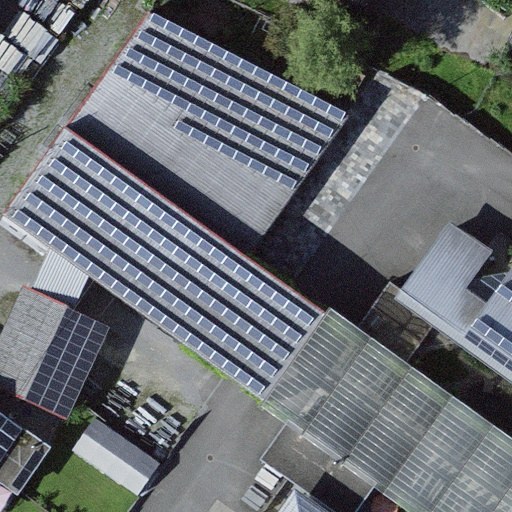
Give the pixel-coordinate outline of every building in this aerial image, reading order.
[(374,0),(279,0),(358,36),(374,0)] [(185,332),(244,247),(343,103),(147,3),(4,205),(185,332)] [(511,255),(451,211),(397,285),(511,368),(511,255)] [(350,324),(244,247),(185,332),(288,411),(350,324)] [(113,321),(25,279),(0,332),(0,379),(69,412),(113,321)] [(261,449),(304,479),(280,511),(278,511),(271,507),(267,511),(352,511),(448,378),(358,314),(350,324),(288,411),(261,449)] [(48,446),(0,411),(0,467),(21,483),(48,446)]
